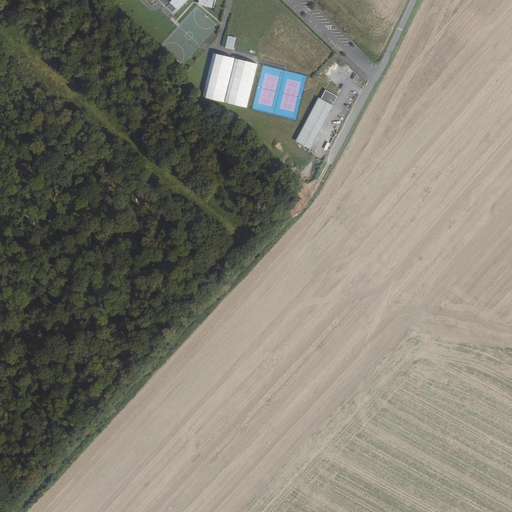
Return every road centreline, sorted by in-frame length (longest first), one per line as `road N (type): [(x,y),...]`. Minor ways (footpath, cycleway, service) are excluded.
road 1 (unclassified): [(330,161),(414,0)]
road 2 (track): [(330,161),(239,280)]
